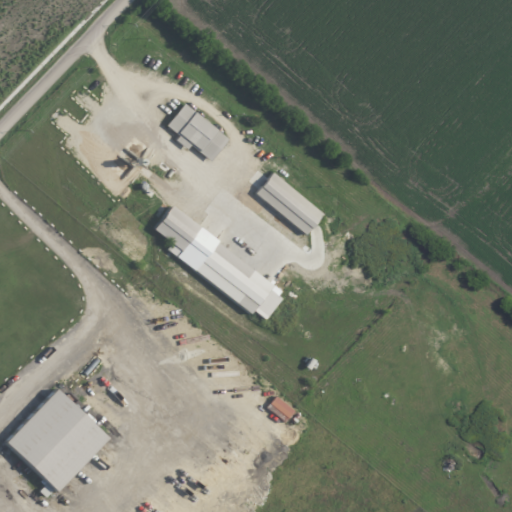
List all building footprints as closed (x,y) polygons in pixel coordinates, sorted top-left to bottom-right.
[(210,161),(227,138),(181,103),(165,125),(178,136),(174,141),(186,149),(189,145),(210,161)] [(322,212),(271,172),(254,194),(305,234),(322,212)] [(284,291),(168,207),(152,230),(170,243),(164,251),(251,313),(252,311),(263,319),(284,291)] [(105,437),(53,388),(3,442),(54,491),(105,437)] [(286,418),(292,410),(274,396),(268,404),(286,418)]
